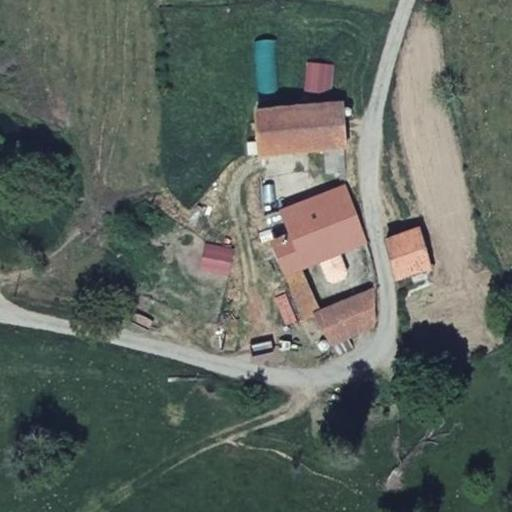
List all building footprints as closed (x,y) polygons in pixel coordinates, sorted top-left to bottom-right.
[(341,165),(338,97),(247,103),(251,152),(320,147),(323,165),(327,171),(339,171),(341,165)] [(362,242),(352,216),(341,186),(269,206),(271,221),(274,237),(280,268),(295,264),(309,259),(339,249),(362,242)] [(429,278),(419,224),(387,229),(379,232),(388,275),(402,272),(404,285),(429,278)] [(346,273),(339,249),(309,259),(317,283),(346,273)] [(317,308),(295,264),(280,268),(301,315),(310,311),(317,308)] [(373,325),(372,289),(317,308),(310,311),(328,342),(347,335),(373,325)] [(351,347),(347,335),(328,342),(332,354),(351,347)]
